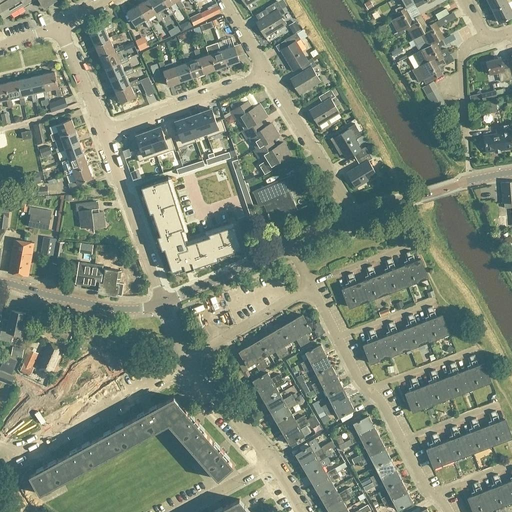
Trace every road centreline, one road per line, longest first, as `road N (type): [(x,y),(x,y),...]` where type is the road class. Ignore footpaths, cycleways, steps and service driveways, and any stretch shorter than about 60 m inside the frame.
road 1 (residential): [(186,364),(22,458),(0,451)]
road 2 (residential): [(102,137),(269,76)]
road 3 (residential): [(162,304),(102,137)]
road 4 (residential): [(269,76),(356,221)]
road 5 (unclassified): [(0,285),(104,308),(162,304)]
road 6 (unclassified): [(356,221),(511,173)]
road 7 (residential): [(186,364),(310,287)]
road 8 (unclassified): [(288,251),(245,291),(172,329)]
road 9 (residential): [(273,461),(186,364)]
